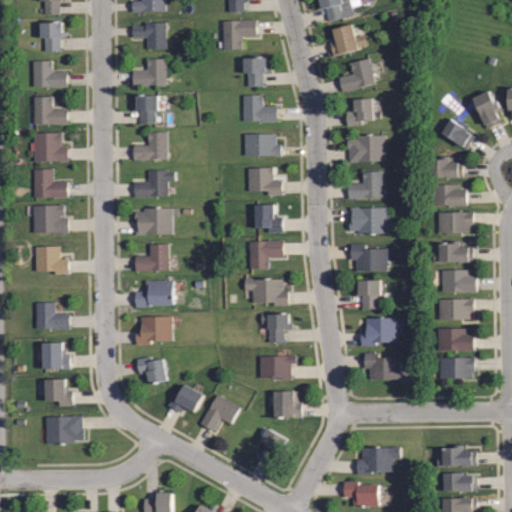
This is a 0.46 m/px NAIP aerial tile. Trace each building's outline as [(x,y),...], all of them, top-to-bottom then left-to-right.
[(67,0),(67,2),(59,2),(60,16),(45,16),(45,2),(43,2),(43,0),(67,0)] [(167,0),(167,11),(133,11),(133,0),(167,0)] [(247,0),(246,14),(231,14),(231,1),(226,2),(226,0),(247,0)] [(361,0),(363,3),(353,6),(355,14),(330,21),(326,8),(321,10),(319,3),(322,3),(321,0),(361,0)] [(64,30),(68,30),(68,35),(61,36),(61,49),(48,49),(47,35),(45,35),(44,19),(64,18),(64,30)] [(242,48),(224,48),(224,19),(256,19),(256,36),(242,36),(242,48)] [(147,48),(147,36),(133,36),(133,26),(146,26),(146,21),(166,21),(166,47),(147,48)] [(358,35),(365,33),(368,43),(342,50),(342,54),(335,56),(331,41),(338,39),(335,29),(354,24),(358,35)] [(249,89),(249,72),(245,72),(244,58),(266,57),(267,72),(263,72),(263,89),(249,89)] [(344,92),(340,77),(355,73),(351,62),(368,57),(376,82),(344,92)] [(170,58),(170,84),(136,85),(136,70),(151,70),(151,58),(170,58)] [(36,59),(36,86),(70,85),(70,71),(55,71),(55,59),(36,59)] [(494,102),(497,101),(500,106),(497,107),(499,110),(496,112),(500,121),(488,126),(474,97),(489,90),(494,102)] [(154,125),(140,125),(139,112),(138,112),(138,94),(160,94),(160,112),(154,112),(154,125)] [(246,121),(245,95),(264,94),(264,107),(279,106),(279,120),(246,121)] [(36,96),(37,122),(70,122),(70,108),(55,108),(55,96),(36,96)] [(362,125),(348,125),(348,111),(353,111),(353,108),(356,108),(355,97),(374,97),(374,119),(362,119),(362,125)] [(440,132),(439,131),(448,117),(458,124),(460,120),(468,125),(465,130),(474,135),(466,147),(440,132)] [(36,161),(35,132),(64,132),(64,143),(62,143),(62,145),(70,145),(70,161),(36,161)] [(170,132),(170,158),(137,158),(137,144),(151,144),(151,132),(170,132)] [(282,155),(246,155),(247,132),(277,133),(277,145),(282,145),(282,155)] [(348,162),(348,139),(354,139),(353,136),(384,135),(384,161),(348,162)] [(452,156),(452,161),(463,161),(463,176),(428,176),(428,159),(441,158),(441,156),(452,156)] [(268,195),(268,190),(250,190),(249,168),(272,167),(273,181),(282,180),(283,194),(268,195)] [(37,169),(38,195),(71,194),(71,180),(56,180),(56,168),(37,169)] [(170,169),(171,195),(137,196),(137,181),(152,181),(152,169),(170,169)] [(349,198),(349,183),(364,183),(363,171),(382,171),(382,197),(349,198)] [(433,204),(433,184),(460,184),(460,188),(467,188),(467,204),(433,204)] [(35,233),(35,205),(66,204),(66,215),(63,215),(63,217),(70,217),(70,233),(35,233)] [(361,233),(361,229),(350,229),(350,208),(362,207),(362,205),(386,204),(386,232),(361,233)] [(175,207),(180,207),(180,215),(175,215),(174,235),(138,234),(138,209),(148,209),(148,206),(175,207)] [(283,234),(270,234),(270,227),(256,228),(256,206),(273,206),(273,216),(278,216),(278,219),(283,219),(283,234)] [(440,231),(440,211),(474,211),(474,224),(471,224),(471,231),(440,231)] [(253,266),(252,240),(286,240),(286,254),(271,254),(271,266),(253,266)] [(474,261),(435,261),(435,251),(441,251),(441,244),(454,244),(454,241),(464,241),(464,246),(474,246),(474,261)] [(171,243),(171,269),(138,269),(138,255),(152,255),(152,243),(171,243)] [(387,270),(357,270),(357,259),(351,259),(351,244),(366,244),(366,247),(387,247),(387,270)] [(38,246),(38,272),(72,272),(72,258),(63,258),(62,245),(38,246)] [(476,291),(443,291),(443,269),(469,269),(469,276),(476,276),(476,291)] [(139,307),(139,291),(148,291),(148,280),(177,279),(177,303),(153,303),(153,306),(139,307)] [(287,306),(274,305),(274,302),(252,301),(252,290),(243,290),(244,279),(282,280),(282,290),(287,291),(287,306)] [(362,309),(362,297),(359,297),(358,279),(380,279),(380,294),(378,294),(378,308),(362,309)] [(475,297),(475,311),(471,311),(471,317),(441,317),(440,298),(475,297)] [(38,301),(39,328),(72,327),(72,313),(57,313),(57,301),(38,301)] [(283,343),(268,343),(268,325),(260,325),(260,315),(266,315),(266,313),(291,313),(291,330),(283,331),(283,343)] [(139,344),(139,330),(144,330),(143,316),(174,315),(175,340),(153,341),(153,344),(139,344)] [(376,345),(363,345),(363,330),(366,330),(366,317),(397,317),(397,342),(376,341),(376,345)] [(439,350),(439,327),(468,327),(468,334),(474,334),(474,349),(439,350)] [(46,343),(47,369),(74,369),(73,355),(65,355),(65,343),(46,343)] [(371,380),(370,369),(365,369),(365,354),(379,353),(379,357),(400,357),(400,380),(371,380)] [(291,379),(260,377),(260,354),(296,355),(296,363),(291,363),(291,379)] [(440,378),(440,357),(473,357),(473,370),(471,370),(471,377),(440,378)] [(149,383),(149,377),(146,377),(145,374),(140,375),(138,360),(151,358),(151,361),(164,359),(167,380),(149,383)] [(59,406),(59,401),(46,401),(46,377),(65,377),(65,387),(69,387),(69,390),(73,390),(74,406),(59,406)] [(204,394),(195,411),(186,405),(182,413),(169,405),(176,392),(181,394),(187,384),(204,394)] [(276,390),(298,390),(298,401),(302,401),(302,416),(276,416),(276,390)] [(214,431),(202,424),(218,394),(241,407),(231,424),(221,419),(214,431)] [(75,442),(48,442),(48,415),(83,415),(83,428),(85,428),(85,439),(75,439),(75,442)] [(271,463),(259,455),(266,443),(260,439),(268,427),(288,438),(280,452),(278,450),(271,463)] [(454,443),(465,443),(465,451),(477,451),(477,466),(442,466),(442,456),(447,456),(447,446),(454,446),(454,443)] [(356,474),(356,459),(362,459),(361,447),(399,447),(399,457),(393,457),(394,472),(372,472),(372,474),(356,474)] [(445,491),(445,473),(467,473),(467,475),(477,475),(477,491),(445,491)] [(355,508),(355,499),(346,499),(345,483),(359,483),(359,485),(379,484),(379,507),(355,508)] [(144,511),(144,498),(157,498),(157,492),(173,492),(173,511),(144,511)] [(478,498),(478,511),(445,511),(445,506),(439,506),(439,498),(478,498)]
